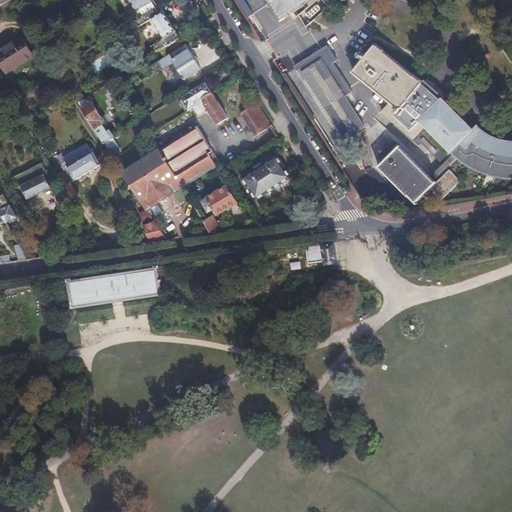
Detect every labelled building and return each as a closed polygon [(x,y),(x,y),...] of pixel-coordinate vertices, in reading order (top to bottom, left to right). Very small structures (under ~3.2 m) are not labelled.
[(129,0),(137,13),(134,15),(137,19),(157,7),(152,0),(129,0)] [(234,0),(255,31),(262,26),(244,0),(234,0)] [(271,0),(281,15),(304,0),(271,0)] [(170,21),(160,5),(157,7),(137,19),(135,21),(138,27),(152,18),(164,38),(151,46),(155,53),(180,37),(170,21)] [(0,48),(0,62),(6,71),(32,54),(20,36),(0,48)] [(511,141),(504,140),(495,137),(486,133),(484,131),(483,131),(482,130),(481,129),(480,128),(479,127),(477,126),(477,125),(473,129),(443,98),(376,43),(354,71),(390,101),(382,111),(413,138),(425,125),(451,151),(455,148),(466,158),(475,163),(486,168),(495,171),(509,173),(511,173),(511,141)] [(176,74),(181,82),(191,75),(200,69),(185,44),(165,57),(176,74)] [(334,62),(326,50),(297,69),(304,80),(307,78),(346,138),(364,126),(326,67),(334,62)] [(282,74),(285,72),(288,70),(279,56),(273,60),(282,74)] [(63,66),(56,70),(61,78),(62,79),(68,74),(63,66)] [(282,74),(311,120),(314,118),(285,72),(282,74)] [(192,106),(212,93),(205,81),(184,95),(183,101),(181,102),(186,110),(192,106)] [(73,96),(77,103),(83,99),(79,92),(73,96)] [(227,116),(212,93),(192,106),(196,112),(206,106),(216,123),(227,116)] [(77,103),(103,144),(114,137),(113,134),(111,136),(104,125),(107,123),(103,117),(102,118),(88,97),(83,99),(77,103)] [(272,125),(257,102),(242,112),(256,135),(272,125)] [(181,186),(220,163),(197,126),(122,171),(145,208),(182,186),(181,186)] [(99,163),(92,151),(91,152),(86,144),(63,157),(68,165),(66,166),(74,180),(87,172),(100,165),(99,163)] [(442,199),(460,181),(449,170),(438,181),(437,181),(436,181),(400,146),(380,165),(416,202),(431,188),(442,199)] [(242,175),(257,199),(292,177),(278,154),(242,175)] [(23,190),(28,198),(51,186),(47,177),(49,176),(44,166),(14,181),(20,192),(23,190)] [(56,175),(52,169),(49,171),(55,181),(58,179),(56,175)] [(56,175),(58,179),(67,194),(74,190),(70,182),(67,183),(61,172),(56,175)] [(231,205),(236,202),(237,201),(227,185),(207,197),(217,214),(231,205)] [(0,212),(5,221),(16,215),(0,189),(0,212)] [(211,232),(222,231),(213,216),(204,221),(211,232)] [(150,241),(164,239),(154,220),(143,224),(150,241)] [(22,233),(15,237),(28,259),(37,258),(22,233)] [(336,241),(307,245),(309,262),(325,260),(325,264),(339,262),(336,241)] [(169,264),(67,278),(71,307),(162,294),(161,290),(172,288),(169,264)]
